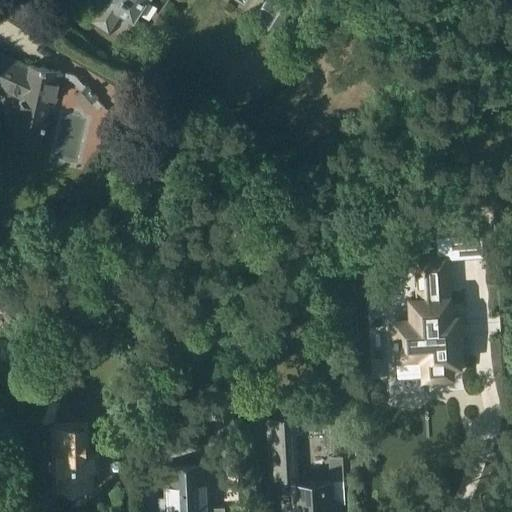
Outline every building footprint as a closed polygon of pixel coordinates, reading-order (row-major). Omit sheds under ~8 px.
[(102,0),(91,18),(109,30),(120,11),(133,19),(144,0),(102,0)] [(265,0),(257,13),(264,18),(261,22),(277,32),(294,6),(285,0),(265,0)] [(0,85),(23,96),(14,137),(41,144),(51,99),(57,101),(63,72),(15,61),(0,53),(0,85)] [(75,96),(86,108),(99,96),(88,84),(75,96)] [(113,122),(133,126),(134,120),(136,121),(147,103),(125,89),(110,112),(115,115),(113,122)] [(113,122),(106,149),(126,153),(133,126),(113,122)] [(375,234),(352,235),(354,260),(376,258),(375,234)] [(418,295),(409,295),(411,328),(438,326),(439,342),(458,340),(457,329),(467,328),(465,308),(470,308),(468,289),(459,289),(458,236),(432,237),(432,275),(421,275),(422,294),(418,295)] [(45,385),(39,384),(31,414),(54,421),(69,368),(51,363),(45,385)] [(267,415),(265,374),(247,375),(249,416),(267,415)] [(237,418),(237,383),(211,384),(212,418),(237,418)] [(298,433),(298,416),(267,417),(269,480),(298,478),(297,433),(298,433)] [(52,427),(52,440),(53,459),(51,461),(51,469),(54,473),(54,489),(86,488),(85,471),(97,470),(97,452),(86,452),(85,426),(52,427)] [(291,480),(292,501),(284,501),(284,511),(341,511),(341,501),(345,501),(344,478),(343,455),(329,456),(330,478),(291,480)] [(207,511),(206,464),(165,466),(167,511),(207,511)]
